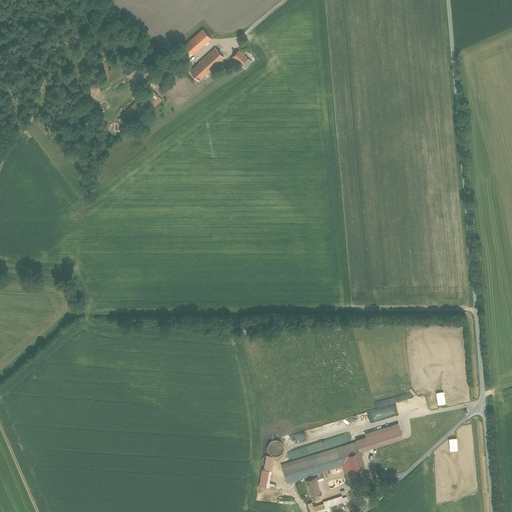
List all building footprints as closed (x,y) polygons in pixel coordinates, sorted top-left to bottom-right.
[(186,43),(194,53),(212,38),(204,28),(186,43)] [(192,71),(200,80),(224,58),(216,49),(192,71)] [(233,58),(241,66),(248,58),(241,50),(233,58)] [(179,62),(174,51),(161,58),(166,69),(179,62)] [(121,116),(130,125),(159,97),(150,88),(121,116)] [(120,128),(120,127),(120,126),(120,125),(119,125),(119,124),(119,123),(118,123),(118,122),(117,122),(117,121),(116,121),(115,121),(114,121),(114,120),(113,120),(112,120),(111,120),(111,121),(110,121),(109,121),(109,122),(108,122),(108,123),(107,123),(107,124),(106,124),(106,125),(106,126),(106,127),(106,128),(106,129),(106,130),(106,131),(107,131),(107,132),(108,132),(108,133),(109,133),(109,134),(110,134),(111,134),(111,135),(112,135),(113,135),(114,135),(115,135),(115,134),(116,134),(117,134),(117,133),(118,133),(118,132),(119,132),(119,131),(119,130),(120,130),(120,129),(120,128)] [(397,399),(409,397),(408,390),(396,391),(397,399)] [(413,399),(358,413),(361,422),(404,411),(404,410),(415,407),(413,399)] [(401,438),(398,426),(354,440),(357,450),(346,454),(345,450),(282,470),(286,481),(299,477),(301,482),(305,481),(310,495),(319,492),(315,480),(323,478),(322,473),(341,467),(343,476),(365,469),(359,451),(401,438)] [(338,437),(323,440),(325,448),(340,444),(338,437)] [(283,450),(283,449),(282,447),(282,445),(281,443),(280,442),(278,441),(277,441),(275,440),(274,440),(272,440),(271,441),(270,442),(268,443),(267,444),(266,446),(266,447),(266,449),(266,451),(267,452),(268,454),(269,455),(270,456),(271,456),(273,457),(275,457),(276,457),(278,456),(279,455),(281,454),(282,453),(282,452),(283,450)] [(273,458),(265,457),(262,472),(269,474),(273,458)] [(452,480),(440,480),(440,488),(453,488),(452,480)] [(307,511),(312,511),(325,508),(321,499),(305,505),(307,511)]
